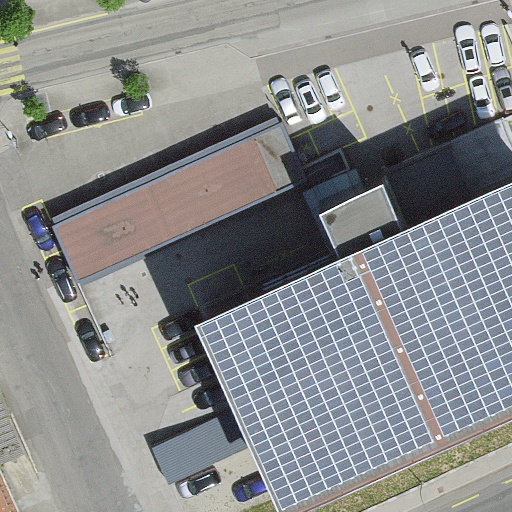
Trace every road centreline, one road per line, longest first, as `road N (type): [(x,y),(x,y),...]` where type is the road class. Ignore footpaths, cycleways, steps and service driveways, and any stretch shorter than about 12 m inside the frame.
road 1 (unclassified): [(0,65),(275,0)]
road 2 (residential): [(100,511),(0,270)]
